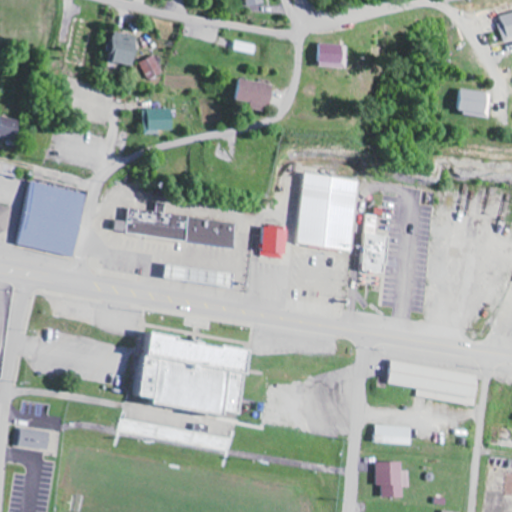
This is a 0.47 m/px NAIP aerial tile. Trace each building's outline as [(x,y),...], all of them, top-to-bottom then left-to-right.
[(247,0),(249,8),(266,4),(265,0),(247,0)] [(511,13),(511,9),(498,11),(504,40),(511,38),(511,13)] [(139,35),(114,34),(113,64),(138,65),(139,35)] [(318,64),(346,65),(346,45),(318,45),(318,64)] [(141,63),(149,82),(165,75),(158,56),(141,63)] [(276,85),(240,80),(237,101),(253,103),(252,109),(272,112),(276,85)] [(490,115),(493,94),(464,89),(460,110),(490,115)] [(177,132),(177,110),(146,110),(146,131),(177,132)] [(0,138),(19,141),(21,120),(0,117),(0,138)] [(361,252),(371,181),(318,173),(309,235),(304,234),(302,243),(361,252)] [(22,247),(78,257),(90,194),(33,183),(22,247)] [(0,235),(7,237),(13,208),(0,204),(0,235)] [(243,248),(246,223),(169,214),(170,205),(161,204),(160,212),(132,209),(131,222),(120,221),(119,234),(243,248)] [(367,247),(373,248),(369,271),(392,275),(398,237),(384,235),(386,217),(372,215),(367,247)] [(298,230),(270,227),(267,256),(295,259),(298,230)] [(257,348),(157,336),(156,344),(150,344),(149,349),(155,350),(154,357),(141,355),(136,397),(162,400),(161,406),(248,416),(257,348)] [(418,398),(480,407),(484,374),(393,362),(390,385),(419,389),(418,398)] [(140,422),(138,435),(212,448),(214,435),(140,422)] [(415,427),(377,427),(377,445),(414,445),(415,427)] [(54,432),(25,430),(24,448),(53,450),(54,432)] [(405,463),(380,463),(379,487),(386,487),(386,498),(406,498),(406,488),(412,488),(413,472),(405,472),(405,463)]
